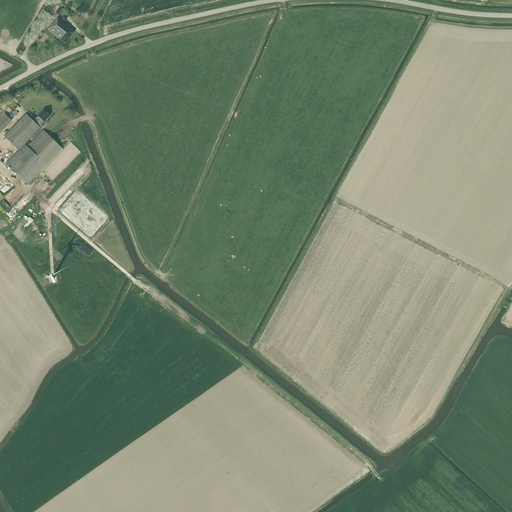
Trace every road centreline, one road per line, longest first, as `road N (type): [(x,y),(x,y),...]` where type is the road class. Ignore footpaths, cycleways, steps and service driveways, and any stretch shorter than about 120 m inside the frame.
road 1 (unclassified): [(0,88),(120,34),(275,0)]
road 2 (unclassified): [(390,0),(511,15)]
